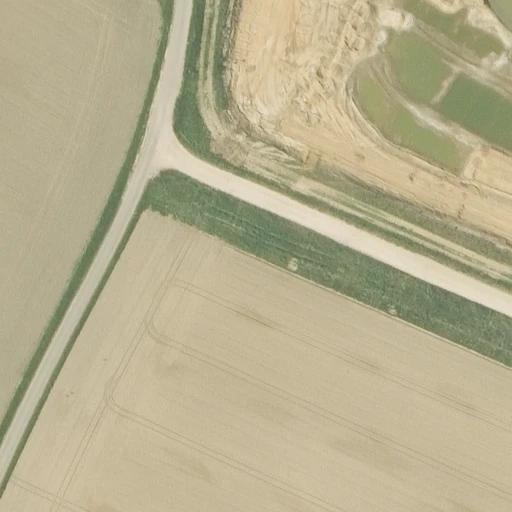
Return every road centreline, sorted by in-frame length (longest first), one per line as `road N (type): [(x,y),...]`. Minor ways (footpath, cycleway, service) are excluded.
road 1 (unclassified): [(0,470),(151,149),(183,0)]
road 2 (track): [(151,149),(511,308)]
road 3 (unclassified): [(511,226),(261,100),(264,0)]
